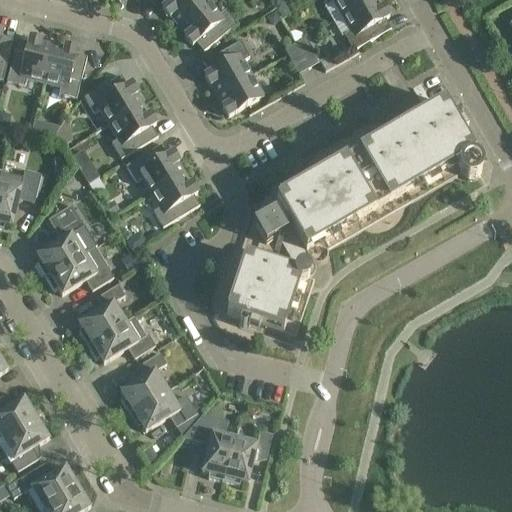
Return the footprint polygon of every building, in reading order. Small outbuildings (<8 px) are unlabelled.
[(159,0),(166,8),(162,11),(170,21),(171,20),(178,29),(209,4),(205,0),(159,0)] [(283,6),(279,0),(274,0),(270,3),(275,11),(283,6)] [(322,0),(327,8),(333,5),(342,20),(376,0),(322,0)] [(384,10),(382,10),(376,0),(342,20),(351,35),(344,38),(354,55),(391,33),(385,23),(389,20),(384,10)] [(185,39),(192,49),(196,46),(204,55),(237,28),(226,13),(220,18),(209,4),(178,29),(186,38),(185,39)] [(285,8),(277,12),(282,22),(290,17),(285,8)] [(281,24),(275,15),(265,21),(269,27),(275,27),(281,24)] [(0,83),(3,84),(13,42),(1,39),(3,35),(0,34),(0,83)] [(43,87),(53,48),(41,46),(41,44),(30,41),(29,46),(17,43),(7,85),(25,90),(27,83),(43,87)] [(306,41),(295,47),(310,72),(320,66),(306,41)] [(244,65),(250,61),(240,45),(203,66),(209,77),(205,79),(211,90),(212,89),(218,99),(252,80),(244,65)] [(299,78),(310,72),(295,47),(285,53),(299,78)] [(65,51),(53,48),(43,87),(60,91),(58,98),(77,102),(87,60),(75,58),(76,53),(65,50),(65,51)] [(137,97),(131,87),(127,89),(121,79),(84,101),(94,117),(100,114),(109,128),(143,108),(136,98),(137,97)] [(252,80),(218,99),(224,110),(222,110),(228,121),(264,101),(252,80)] [(481,173),(481,171),(480,168),(478,165),(475,163),(473,162),(471,160),(474,158),(444,106),(428,116),(462,177),(460,178),(461,178),(461,179),(462,180),(463,181),(464,182),(466,183),(469,184),(471,184),(474,183),(476,182),(478,180),(480,178),(481,176),(481,174),(481,173)] [(158,141),(152,130),(156,128),(150,118),(149,118),(143,108),(109,128),(118,143),(112,147),(121,163),(158,141)] [(0,130),(8,132),(12,118),(0,114),(0,130)] [(445,186),(460,178),(462,177),(428,116),(411,126),(445,186)] [(411,126),(394,136),(429,196),(445,186),(411,126)] [(51,143),(61,130),(51,127),(47,142),(51,143)] [(68,146),(60,132),(52,144),(64,148),(68,146)] [(394,136),(377,145),(412,206),(429,196),(394,136)] [(395,215),(412,206),(377,145),(360,155),(395,215)] [(150,197),(184,177),(178,166),(179,166),(173,156),(169,158),(163,148),(126,170),(135,186),(142,183),(150,197)] [(360,155),(343,165),(378,225),(395,215),(360,155)] [(326,174),(361,235),(378,225),(343,165),(326,174)] [(83,177),(88,186),(98,180),(93,172),(83,177)] [(326,174),(310,184),(344,244),(361,235),(326,174)] [(0,232),(3,233),(4,229),(12,231),(19,203),(34,207),(41,179),(24,175),(22,181),(1,176),(0,179),(0,232)] [(191,187),(184,177),(150,197),(159,212),(153,216),(163,232),(200,209),(194,199),(198,197),(192,186),(191,187)] [(327,254),(344,244),(310,184),(293,194),(327,254)] [(276,203),(288,224),(312,266),(313,264),(314,263),(316,263),(317,262),(319,262),(321,263),(323,264),(324,265),(327,254),(293,194),(276,203)] [(60,244),(36,258),(41,265),(37,268),(45,281),(94,251),(96,250),(71,209),(48,223),(60,244)] [(306,273),(312,266),(288,224),(279,229),(273,218),(255,229),(266,247),(278,240),(291,262),(287,274),(308,282),(309,281),(309,280),(309,279),(309,278),(309,277),(308,276),(307,274),(306,273)] [(141,236),(126,245),(131,255),(147,247),(141,236)] [(84,258),(45,282),(54,296),(58,293),(62,300),(86,285),(92,295),(113,282),(95,251),(84,258)] [(130,277),(142,270),(133,255),(120,263),(130,277)] [(245,261),(239,280),(308,302),(314,284),(308,282),(287,274),(245,261)] [(239,280),(233,299),(302,321),(308,302),(239,280)] [(102,312),(78,327),(82,333),(78,336),(87,349),(125,326),(114,307),(124,300),(117,289),(96,302),(102,312)] [(295,340),(302,321),(233,299),(226,318),(295,340)] [(87,350),(96,364),(100,362),(104,368),(128,353),(134,363),(155,350),(148,339),(146,341),(134,321),(126,326),(87,350)] [(145,380),(120,395),(124,402),(120,404),(129,418),(167,394),(155,375),(166,368),(159,357),(138,370),(145,380)] [(167,395),(129,418),(137,432),(141,430),(145,436),(170,421),(176,431),(188,423),(197,417),(185,399),(174,406),(167,395)] [(0,401),(0,444),(36,422),(24,402),(14,408),(1,400),(0,401)] [(182,442),(208,448),(201,476),(209,478),(208,482),(223,486),(234,442),(225,440),(221,439),(224,426),(201,420),(199,423),(182,442)] [(0,444),(0,449),(10,466),(11,466),(17,475),(38,462),(33,453),(49,443),(36,422),(0,444)] [(234,442),(223,486),(239,490),(240,485),(248,487),(255,460),(266,462),(272,438),(260,435),(257,448),(234,442)] [(6,490),(14,503),(27,495),(37,511),(42,511),(78,491),(66,470),(50,480),(43,468),(6,490)] [(42,511),(89,511),(90,511),(78,491),(42,511)]
